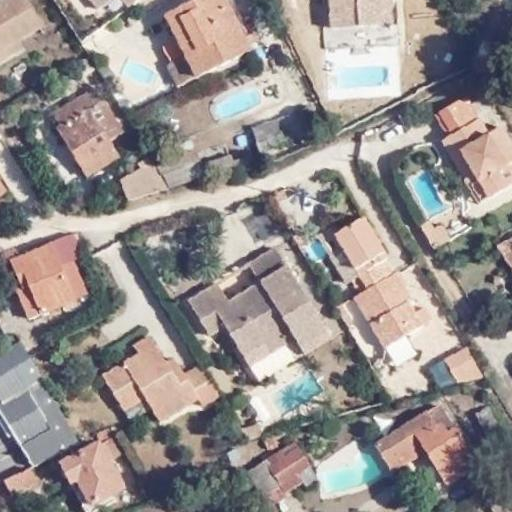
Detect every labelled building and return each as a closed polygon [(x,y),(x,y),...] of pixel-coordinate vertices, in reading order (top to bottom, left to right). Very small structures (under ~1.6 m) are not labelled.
[(0,61),(22,49),(18,41),(44,25),(28,0),(4,0),(0,3),(0,61)] [(139,0),(87,0),(105,25),(139,0)] [(198,53),(187,59),(196,77),(250,50),(224,0),(198,0),(165,17),(169,25),(180,18),(198,53)] [(329,0),(329,3),(356,1),(357,27),(392,26),(389,0),(329,0)] [(184,55),(187,59),(198,53),(180,18),(169,25),(184,55)] [(442,61),(438,32),(424,33),(426,63),(442,61)] [(176,87),(196,77),(187,59),(184,55),(165,65),(176,87)] [(95,69),(87,57),(74,66),(80,78),(95,69)] [(497,105),(488,89),(481,92),(490,109),(497,105)] [(119,157),(108,140),(123,131),(103,100),(101,102),(93,90),(52,113),(60,127),(56,129),(86,178),(119,157)] [(506,166),(511,162),(511,147),(500,127),(488,134),(467,96),(440,112),(453,134),(452,135),(487,200),(511,186),(511,176),(509,171),(506,166)] [(323,133),(310,106),(295,113),(307,139),(323,133)] [(487,200),(452,135),(441,141),(478,205),(487,200)] [(171,186),(206,174),(219,171),(235,167),(236,169),(236,170),(251,167),(254,166),(263,164),(258,155),(233,161),(231,155),(202,164),(197,150),(157,164),(169,186),(171,186)] [(119,180),(126,201),(128,201),(169,188),(152,162),(146,165),(119,180)] [(268,197),(288,229),(293,226),(278,202),(287,197),(283,191),(282,191),(268,197)] [(265,202),(243,215),(263,246),(285,233),(265,202)] [(299,230),(310,224),(299,204),(288,209),(299,230)] [(342,246),(328,254),(346,284),(353,280),(361,294),(354,299),(385,348),(429,320),(423,310),(414,313),(407,302),(412,299),(395,272),(394,274),(385,260),(387,259),(363,218),(343,230),(336,235),(342,246)] [(318,236),(328,254),(342,246),(336,235),(343,230),(338,222),(318,236)] [(442,245),(433,229),(428,222),(420,227),(433,250),(442,245)] [(442,225),(433,229),(442,245),(450,240),(442,225)] [(73,233),(66,236),(77,259),(83,258),(73,233)] [(77,259),(66,236),(50,243),(50,245),(11,262),(21,287),(15,290),(28,321),(40,315),(41,316),(75,301),(75,300),(87,295),(73,261),(77,259)] [(511,236),(498,245),(503,254),(511,248),(511,236)] [(300,350),(327,333),(276,247),(248,264),(259,283),(228,302),(216,284),(189,301),(208,334),(224,328),(248,367),(293,340),(300,350)] [(511,248),(503,254),(511,267),(511,248)] [(33,324),(19,332),(29,351),(44,343),(33,324)] [(331,338),(327,333),(300,350),(303,355),(331,338)] [(220,396),(202,365),(184,376),(179,367),(170,372),(165,364),(149,337),(133,347),(138,355),(141,360),(126,369),(123,365),(103,377),(124,410),(143,398),(149,408),(158,423),(195,398),(201,407),(220,396)] [(32,467),(77,445),(21,343),(0,355),(0,414),(0,415),(16,440),(32,467)] [(466,349),(444,361),(457,383),(483,378),(466,349)] [(141,360),(138,355),(123,365),(126,369),(141,360)] [(170,372),(179,367),(174,358),(165,364),(170,372)] [(129,420),(149,408),(143,398),(124,410),(122,410),(129,420)] [(472,407),(476,413),(488,407),(484,399),(472,407)] [(388,437),(406,463),(413,459),(408,451),(421,443),(426,452),(447,485),(476,466),(458,438),(462,435),(457,428),(453,431),(437,405),(388,437)] [(488,407),(476,413),(474,414),(487,437),(500,429),(488,407)] [(16,440),(0,415),(0,414),(0,436),(5,446),(16,440)] [(259,425),(241,430),(247,440),(262,436),(259,425)] [(109,430),(95,438),(98,444),(60,464),(71,485),(76,482),(90,506),(123,489),(109,462),(123,454),(109,430)] [(273,435),(263,439),(268,451),(277,447),(273,435)] [(392,472),(406,463),(388,437),(375,445),(392,472)] [(281,489),(285,496),(302,483),(298,475),(310,467),(294,441),(246,473),(264,500),(281,489)] [(413,459),(426,452),(421,443),(408,451),(413,459)] [(9,479),(3,482),(10,496),(37,483),(28,470),(9,479)] [(93,511),(90,506),(76,482),(71,485),(70,485),(84,511),(93,511)] [(500,511),(511,506),(511,487),(487,501),(493,511),(500,511)] [(287,499),(285,496),(281,489),(264,500),(271,511),(287,499)]
